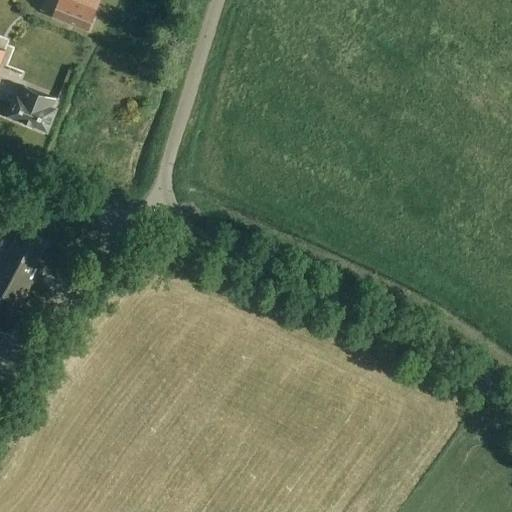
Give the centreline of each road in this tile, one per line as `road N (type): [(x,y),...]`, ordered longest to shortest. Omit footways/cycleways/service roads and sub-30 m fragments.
road 1 (tertiary): [(511,401),(473,371),(340,300),(149,221)]
road 2 (unclassified): [(149,221),(217,0)]
road 3 (unclassified): [(0,391),(129,215)]
road 4 (tertiary): [(129,215),(0,174)]
